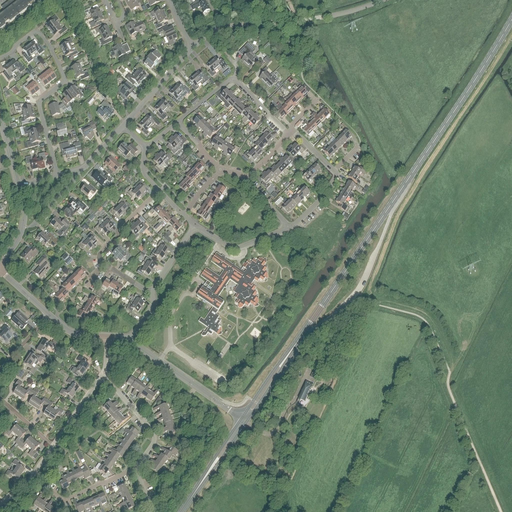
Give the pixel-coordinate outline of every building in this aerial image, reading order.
[(0,29),(5,25),(4,24),(9,21),(9,22),(34,3),(32,0),(19,0),(18,0),(10,0),(0,8),(4,12),(0,14),(0,29)] [(125,0),(128,5),(128,4),(131,11),(139,7),(135,0),(125,0)] [(199,0),(192,4),(193,5),(191,7),(193,11),(200,7),(203,13),(210,10),(205,0),(199,0)] [(91,15),(92,18),(101,14),(100,12),(99,12),(98,9),(92,11),(90,9),(84,12),(86,17),(91,15)] [(166,15),(163,10),(161,11),(160,9),(150,13),(152,18),(154,17),(156,20),(166,15)] [(102,17),(101,14),(92,18),(94,22),(89,24),(91,29),(98,25),(97,23),(103,20),(102,17)] [(156,20),(157,23),(155,25),(157,29),(162,27),(161,24),(168,21),(166,15),(156,20)] [(46,26),(50,31),(58,25),(55,22),(58,20),(55,16),(49,20),(51,22),(46,26)] [(134,23),(126,26),(131,35),(134,34),(134,35),(145,29),(142,22),(135,25),(134,23)] [(61,30),(58,25),(50,31),(53,36),(59,32),(61,35),(67,30),(65,27),(61,30)] [(99,33),(101,36),(110,32),(107,27),(102,29),(101,26),(94,29),(96,34),(99,33)] [(165,38),(174,34),(171,28),(165,31),(164,28),(158,31),(159,34),(163,32),(165,38)] [(112,38),(110,32),(101,36),(102,40),(100,41),(102,46),(112,42),(110,39),(112,38)] [(175,40),(177,39),(174,34),(165,38),(164,39),(168,47),(176,43),(175,40)] [(60,47),(62,52),(71,48),(70,45),(73,43),(70,38),(65,41),(66,44),(60,47)] [(27,46),(34,54),(37,52),(39,55),(44,51),(39,45),(37,47),(32,42),(27,46)] [(255,51),(248,43),(239,52),(244,57),(241,60),(246,65),(255,56),(253,54),(255,51)] [(114,50),(110,52),(112,57),(116,55),(118,58),(125,54),(130,51),(128,47),(123,49),(121,45),(113,48),(114,50)] [(31,57),(34,54),(27,46),(22,50),(26,55),(24,57),(28,63),(33,60),(31,57)] [(72,50),(71,48),(62,52),(65,57),(71,54),(72,57),(78,54),(75,49),(72,50)] [(157,64),(159,62),(158,61),(161,57),(155,52),(151,55),(150,54),(148,57),(157,64)] [(255,56),(246,65),(250,69),(255,64),(257,67),(261,62),(255,56)] [(155,67),(157,64),(148,57),(146,59),(147,60),(144,64),(150,69),(154,66),(155,67)] [(215,58),(211,62),(217,69),(220,67),(223,71),(227,67),(221,59),(218,61),(215,58)] [(70,68),(73,73),(81,69),(80,66),(81,66),(81,65),(81,64),(81,63),(82,63),(80,60),(75,63),(76,65),(70,68)] [(24,70),(20,64),(17,66),(13,61),(8,65),(14,73),(17,71),(20,74),(24,70)] [(217,69),(211,62),(206,65),(210,70),(208,72),(212,77),(214,75),(212,73),(217,69)] [(135,74),(142,81),(147,76),(141,72),(144,69),(138,64),(134,69),(137,71),(135,74)] [(14,73),(8,65),(3,69),(7,74),(4,76),(9,82),(14,78),(11,75),(14,73)] [(263,83),(270,76),(266,71),(268,69),(266,67),(262,72),(264,74),(259,78),(263,83)] [(115,74),(112,68),(106,71),(109,77),(115,74)] [(81,69),(73,73),(75,79),(81,76),(83,80),(89,76),(87,71),(83,73),(81,69)] [(56,78),(49,70),(45,73),(52,81),(56,78)] [(194,76),(200,83),(202,86),(207,82),(209,80),(205,75),(203,77),(199,72),(194,76)] [(42,76),(48,84),(52,81),(45,73),(42,76)] [(138,85),(142,81),(135,74),(132,77),(129,74),(125,79),(131,84),(133,81),(138,85)] [(272,74),(270,76),(263,83),(270,89),(279,80),(272,74)] [(42,76),(38,79),(44,87),(48,84),(42,76)] [(200,83),(194,76),(189,79),(193,85),(191,86),(195,91),(199,88),(200,86),(198,85),(200,83)] [(31,97),(35,94),(29,85),(27,83),(27,82),(23,86),(25,89),(31,97)] [(33,82),(29,85),(35,94),(39,90),(35,85),(33,82)] [(121,85),(116,91),(121,95),(119,97),(123,100),(125,99),(126,99),(135,89),(127,82),(122,86),(121,85)] [(99,88),(97,91),(99,93),(105,99),(108,96),(106,94),(109,90),(102,84),(99,88)] [(178,84),(174,88),(181,95),(183,93),(186,95),(188,93),(188,94),(190,92),(184,86),(182,88),(178,84)] [(294,89),(303,98),(308,93),(300,86),(298,88),(295,86),(293,87),(294,89)] [(73,87),(68,91),(74,99),(79,96),(81,98),(83,96),(79,91),(77,93),(73,87)] [(180,100),(178,98),(181,95),(174,88),(169,93),(174,97),(172,99),(177,104),(179,102),(178,101),(180,100)] [(299,102),(303,98),(294,89),(293,90),(296,94),(293,96),(299,102)] [(220,100),(223,102),(232,92),(230,91),(229,92),(226,90),(223,93),(221,91),(216,96),(220,100)] [(67,104),(74,99),(68,91),(63,95),(66,99),(62,101),(63,103),(67,108),(69,107),(67,104)] [(234,94),(232,92),(223,102),(225,104),(223,106),(225,108),(235,98),(232,96),(234,94)] [(299,102),(293,96),(291,94),(289,96),(288,95),(286,97),(295,106),(299,102)] [(291,111),(295,106),(286,97),(284,99),(287,102),(285,105),(291,111)] [(230,106),(233,108),(240,101),(238,99),(237,100),(235,98),(225,108),(227,109),(230,106)] [(163,100),(158,104),(165,111),(170,107),(172,109),(174,107),(169,102),(167,104),(163,100)] [(110,106),(104,101),(100,106),(102,107),(100,109),(100,108),(97,112),(103,117),(105,114),(109,118),(113,113),(108,108),(110,106)] [(232,113),(233,115),(242,106),(240,104),(242,102),(240,101),(233,108),(235,110),(232,113)] [(22,111),(23,115),(33,112),(31,106),(25,108),(24,104),(15,105),(17,113),(22,111)] [(57,104),(49,106),(50,110),(52,116),(60,114),(64,113),(68,111),(66,109),(62,104),(59,106),(59,107),(58,108),(57,104)] [(164,113),(165,111),(158,104),(154,109),(159,113),(157,115),(163,121),(167,117),(164,113)] [(287,115),(291,111),(285,105),(282,107),(279,104),(277,106),(287,115)] [(242,115),(248,109),(246,107),(245,109),(242,106),(233,115),(235,117),(238,114),(241,116),(242,115)] [(282,119),(287,115),(277,106),(276,107),(279,111),(276,113),(282,119)] [(325,119),(330,115),(327,112),(325,110),(321,106),(319,107),(322,111),(319,113),(325,119)] [(242,115),(241,116),(243,118),(241,120),(243,122),(252,113),(250,110),(251,109),(250,107),(248,109),(242,115)] [(34,118),(33,112),(23,115),(24,119),(20,120),(21,125),(29,123),(28,120),(34,118)] [(196,128),(203,121),(206,118),(199,112),(195,117),(197,119),(193,122),(196,125),(194,127),(196,128)] [(319,113),(317,116),(314,112),(312,114),(321,123),(325,119),(319,113)] [(248,120),(250,123),(258,115),(256,114),(254,115),(252,113),(243,122),(245,123),(248,120)] [(309,120),(311,122),(317,127),(321,123),(312,114),(310,116),(312,117),(309,120)] [(259,117),(258,115),(250,123),(252,125),(250,127),(254,131),(259,127),(256,125),(260,121),(258,118),(259,117)] [(147,116),(143,120),(150,127),(154,123),(158,126),(160,124),(154,118),(152,120),(147,116)] [(148,134),(146,132),(150,127),(143,120),(139,125),(144,129),(142,131),(146,136),(148,134)] [(199,128),(202,131),(211,121),(209,120),(206,123),(203,121),(196,128),(198,130),(199,128)] [(211,129),(213,127),(211,125),(212,123),(211,122),(211,121),(202,131),(204,133),(202,134),(204,136),(211,129)] [(302,121),(300,123),(304,126),(302,127),(304,129),(302,130),(308,136),(313,132),(304,123),(302,121)] [(311,122),(308,124),(305,121),(304,123),(313,132),(317,127),(311,122)] [(93,122),(83,127),(85,130),(82,132),(85,138),(86,138),(90,141),(94,136),(92,131),(96,129),(93,122)] [(62,123),(56,125),(57,130),(56,131),(57,137),(67,135),(65,128),(64,129),(62,123)] [(342,135),(347,141),(349,139),(352,137),(346,131),(348,129),(347,128),(343,124),(341,126),(343,128),(341,129),(344,133),(342,135)] [(217,128),(216,129),(213,127),(211,129),(204,136),(206,138),(207,136),(210,139),(219,129),(217,128)] [(28,134),(29,138),(39,135),(37,129),(31,131),(30,128),(23,130),(25,135),(28,134)] [(265,135),(263,137),(270,145),(272,143),(270,142),(273,139),(269,136),(271,133),(267,129),(263,133),(265,135)] [(213,148),(215,149),(221,140),(218,139),(221,135),(218,133),(214,140),(211,144),(214,146),(213,148)] [(346,142),(347,141),(342,135),(339,138),(336,134),(334,136),(343,145),(346,142)] [(26,143),(28,149),(35,147),(34,143),(41,142),(39,135),(29,138),(30,142),(26,143)] [(172,137),(171,138),(178,146),(181,148),(183,146),(187,141),(182,137),(180,139),(176,136),(174,138),(172,137)] [(343,145),(334,136),(333,138),(334,139),(331,142),(333,144),(339,149),(340,148),(341,148),(343,145)] [(257,137),(255,138),(264,147),(267,145),(268,147),(270,145),(263,137),(260,140),(257,137)] [(169,145),(167,147),(170,150),(174,154),(178,150),(181,148),(178,146),(171,138),(169,140),(171,142),(168,144),(169,145)] [(221,140),(215,149),(217,150),(218,149),(221,150),(228,140),(227,139),(226,138),(224,142),(221,140)] [(262,150),(264,147),(255,138),(254,140),(257,143),(255,145),(262,153),(264,151),(262,150)] [(223,154),(225,155),(230,147),(228,145),(230,141),(228,140),(221,150),(224,152),(223,154)] [(64,152),(65,155),(66,155),(67,159),(72,157),(69,147),(68,141),(59,143),(61,150),(62,149),(63,152),(64,152)] [(69,147),(72,157),(77,156),(76,152),(82,151),(79,142),(73,143),(74,146),(69,147)] [(128,147),(123,143),(117,149),(125,157),(129,153),(133,156),(137,151),(130,145),(128,147)] [(337,151),(339,149),(333,144),(331,146),(327,143),(326,145),(335,154),(338,151),(337,151)] [(254,149),(252,151),(260,159),(261,157),(260,155),(262,153),(255,145),(253,144),(251,146),(254,149)] [(290,147),(297,155),(299,152),(301,154),(306,150),(301,146),(299,148),(295,144),(293,147),(291,145),(290,147)] [(332,156),(335,154),(326,145),(324,146),(325,147),(322,150),(330,158),(332,156)] [(230,147),(225,155),(227,157),(228,155),(231,157),(234,153),(236,154),(240,149),(235,146),(233,148),(230,147)] [(295,157),(297,155),(290,147),(288,149),(290,150),(287,153),(290,156),(288,158),(293,163),(297,159),(295,157)] [(258,160),(260,159),(252,151),(250,153),(248,151),(244,155),(248,160),(250,158),(254,161),(256,159),(258,160)] [(36,160),(38,169),(38,170),(39,170),(44,169),(42,161),(46,160),(44,153),(38,155),(40,159),(36,160)] [(158,154),(156,155),(168,167),(168,163),(172,158),(168,154),(165,156),(162,153),(159,155),(158,154)] [(164,167),(168,167),(156,155),(154,157),(156,159),(154,161),(157,165),(155,167),(160,171),(164,167)] [(32,171),(38,169),(36,160),(36,159),(35,159),(32,160),(31,157),(25,158),(27,164),(30,163),(32,171)] [(110,157),(105,164),(109,167),(108,168),(111,170),(113,172),(119,165),(110,157)] [(288,158),(286,157),(284,159),(282,157),(281,159),(288,167),(290,164),(294,167),(296,166),(293,163),(288,158)] [(286,169),(288,167),(281,159),(279,161),(281,162),(278,165),(287,174),(289,172),(286,169)] [(203,168),(205,166),(201,162),(194,168),(200,174),(205,170),(203,168)] [(320,171),(321,170),(316,164),(313,167),(310,164),(308,165),(317,175),(320,172),(320,171)] [(276,167),(274,165),(273,167),(280,175),(282,172),(286,175),(287,174),(278,165),(276,167)] [(310,170),(307,173),(313,178),(314,177),(315,177),(317,175),(308,165),(306,167),(310,170)] [(196,178),(200,174),(194,168),(193,167),(190,169),(189,168),(187,169),(196,178)] [(280,175),(273,167),(271,169),(273,170),(270,173),(278,180),(279,182),(281,180),(278,177),(280,175)] [(352,173),(358,177),(360,174),(364,176),(367,171),(360,167),(359,170),(354,167),(352,170),(353,171),(352,173)] [(186,177),(187,178),(192,183),(196,178),(187,169),(185,171),(188,174),(186,177)] [(270,173),(269,171),(266,174),(265,172),(263,174),(271,181),(273,179),(276,182),(278,180),(270,173)] [(104,177),(98,172),(92,178),(101,186),(107,180),(110,183),(112,181),(106,175),(104,177)] [(311,180),(313,178),(307,173),(305,175),(301,172),(300,174),(309,183),(312,180),(311,180)] [(356,180),(358,177),(352,173),(351,174),(350,174),(348,177),(359,184),(360,182),(356,180)] [(268,183),(271,181),(263,174),(261,175),(263,177),(261,179),(264,183),(262,185),(266,190),(271,186),(268,183)] [(193,184),(192,183),(187,178),(185,180),(181,177),(181,178),(180,179),(189,188),(193,184)] [(181,184),(179,187),(185,192),(189,188),(180,179),(178,181),(181,184)] [(143,197),(145,195),(143,194),(146,191),(142,188),(144,186),(140,181),(136,185),(133,187),(136,190),(143,197)] [(346,187),(352,191),(354,188),(358,190),(359,188),(348,181),(346,185),(347,185),(346,187)] [(88,187),(85,185),(80,191),(87,197),(90,193),(93,195),(96,191),(90,185),(88,187)] [(222,195),(226,190),(219,185),(217,188),(213,186),(211,188),(222,195)] [(310,193),(305,187),(302,190),(299,187),(297,189),(306,198),(309,195),(308,195),(310,193)] [(350,194),(352,191),(346,187),(345,188),(344,188),(342,192),(353,198),(354,196),(350,194)] [(212,195),(217,199),(219,200),(222,195),(211,188),(210,190),(214,192),(212,195)] [(111,189),(105,196),(107,198),(113,191),(111,189)] [(294,194),(296,196),(301,202),(303,200),(306,198),(297,189),(295,190),(297,192),(294,194)] [(141,199),(143,197),(136,190),(133,192),(131,190),(127,194),(131,198),(134,196),(137,200),(140,197),(141,199)] [(352,200),(353,198),(342,192),(340,195),(339,197),(346,201),(348,198),(352,200)] [(217,199),(212,195),(210,194),(208,197),(204,195),(203,197),(214,204),(217,199)] [(296,196),(293,199),(290,195),(288,197),(291,199),(296,205),(298,206),(300,203),(301,202),(296,196)] [(203,197),(201,199),(205,201),(203,204),(210,209),(214,204),(203,197)] [(277,206),(283,200),(280,197),(274,204),(277,206)] [(344,204),(346,201),(339,197),(338,199),(338,198),(336,202),(340,204),(338,207),(345,211),(348,207),(344,204)] [(117,208),(125,215),(126,213),(125,212),(127,209),(124,206),(126,204),(122,199),(117,203),(120,205),(117,208)] [(296,205),(291,199),(288,202),(285,199),(283,200),(292,209),(295,207),(295,206),(296,205)] [(69,205),(76,212),(79,209),(82,212),(84,210),(86,207),(80,202),(78,200),(76,202),(73,200),(69,205)] [(283,200),(282,202),(285,205),(282,208),(288,213),(289,212),(290,212),(292,209),(283,200)] [(210,209),(203,204),(201,207),(198,205),(196,207),(207,214),(209,215),(212,210),(210,209)] [(71,217),(76,212),(69,205),(64,210),(63,209),(61,212),(68,218),(70,216),(71,217)] [(156,205),(151,209),(158,216),(164,210),(160,206),(158,208),(156,205)] [(195,209),(199,211),(197,214),(206,220),(209,215),(207,214),(196,207),(195,209)] [(123,217),(125,215),(117,208),(115,210),(113,208),(109,212),(113,216),(115,214),(119,218),(122,215),(123,217)] [(159,219),(157,222),(159,224),(168,215),(164,210),(158,216),(161,219),(160,220),(159,219)] [(172,219),(168,215),(159,224),(161,225),(164,222),(166,225),(168,224),(172,219)] [(107,216),(103,220),(102,219),(99,219),(98,220),(99,222),(110,232),(112,231),(110,229),(113,226),(109,223),(111,221),(107,216)] [(55,219),(50,224),(58,231),(56,234),(60,237),(68,228),(67,227),(70,225),(64,220),(61,223),(61,222),(60,223),(56,218),(55,219)] [(167,229),(169,231),(178,222),(173,218),(172,219),(168,224),(170,226),(169,227),(167,229)] [(109,234),(110,232),(99,222),(98,223),(98,225),(94,229),(99,233),(101,231),(104,235),(107,232),(109,234)] [(133,223),(132,224),(139,232),(141,234),(148,228),(143,223),(141,225),(137,222),(135,224),(133,223)] [(178,222),(169,231),(170,233),(173,230),(172,230),(173,229),(176,232),(182,226),(178,222)] [(132,228),(129,230),(133,234),(130,236),(135,240),(139,236),(137,234),(139,232),(132,224),(130,226),(132,228)] [(171,234),(168,231),(163,237),(165,240),(171,234)] [(42,232),(36,239),(44,246),(48,241),(51,244),(52,245),(53,246),(54,246),(55,246),(56,245),(59,242),(50,234),(48,237),(42,232)] [(94,249),(96,247),(94,245),(96,243),(93,239),(95,237),(91,233),(87,236),(86,236),(84,238),(94,249)] [(92,250),(94,249),(84,238),(82,240),(82,241),(78,245),(82,250),(85,247),(88,251),(91,249),(92,250)] [(158,251),(166,256),(168,254),(166,253),(168,250),(163,247),(165,245),(160,241),(157,246),(159,248),(158,251)] [(114,250),(115,251),(112,254),(114,256),(113,258),(114,260),(125,250),(123,248),(122,248),(118,244),(113,248),(114,249),(114,250)] [(27,249),(20,257),(27,263),(32,257),(33,258),(38,253),(33,248),(30,251),(27,249)] [(125,250),(114,260),(116,261),(118,260),(120,262),(124,259),(126,261),(130,257),(127,253),(127,252),(125,250)] [(199,267),(202,268),(213,251),(211,250),(199,267)] [(165,258),(166,256),(158,251),(156,253),(153,251),(150,256),(155,260),(157,257),(161,260),(163,257),(165,258)] [(222,330),(221,327),(218,325),(220,322),(217,319),(219,316),(216,314),(218,311),(224,302),(217,298),(230,280),(238,285),(236,288),(234,287),(233,289),(233,292),(237,294),(235,298),(238,300),(236,303),(239,305),(238,307),(240,308),(242,308),(245,305),(248,307),(250,303),(255,307),(258,306),(259,304),(257,303),(258,302),(258,299),(255,297),(257,293),(254,291),(256,288),(253,286),(254,284),(252,283),(254,280),(257,282),(260,279),(263,281),(265,278),(267,279),(268,277),(268,274),(264,272),(267,269),(263,267),(267,262),(266,259),(264,258),(263,259),(262,258),(259,259),(257,262),(253,260),(251,263),(248,261),(246,264),(244,263),(243,265),(243,267),(246,270),(244,273),(216,253),(211,262),(224,271),(219,277),(206,268),(200,276),(214,285),(209,292),(203,288),(197,296),(213,307),(204,320),(201,318),(199,322),(208,328),(205,333),(204,332),(201,335),(203,337),(206,336),(208,333),(211,335),(214,332),(219,335),(221,335),(223,333),(221,332),(222,330)] [(36,264),(39,267),(34,273),(41,279),(50,269),(45,264),(46,262),(42,258),(36,264)] [(153,273),(154,271),(152,269),(154,266),(150,264),(152,261),(146,258),(143,262),(141,265),(144,267),(153,273)] [(152,274),(153,273),(144,267),(142,269),(140,268),(137,273),(142,276),(144,273),(148,276),(150,273),(152,274)] [(85,272),(81,268),(74,274),(80,280),(85,276),(83,274),(85,272)] [(80,280),(74,274),(71,271),(69,273),(73,276),(70,278),(76,284),(80,280)] [(107,289),(109,287),(113,280),(114,278),(112,277),(110,281),(106,279),(102,286),(107,289)] [(61,278),(60,280),(64,284),(62,287),(63,288),(68,293),(72,289),(63,279),(61,278)] [(70,278),(68,281),(65,278),(63,279),(72,289),(76,284),(70,278)] [(109,287),(114,290),(121,280),(118,278),(116,282),(113,280),(109,287)] [(123,281),(121,280),(114,290),(119,294),(123,287),(120,285),(123,281)] [(68,293),(63,288),(60,290),(57,287),(55,289),(64,298),(69,294),(68,293)] [(55,289),(54,291),(57,294),(54,297),(60,303),(64,298),(55,289)] [(141,298),(136,294),(131,302),(142,309),(144,308),(142,306),(144,303),(139,301),(141,298)] [(84,299),(94,306),(98,301),(91,296),(89,299),(85,297),(84,299)] [(91,311),(94,306),(84,299),(82,301),(86,303),(84,306),(91,311)] [(141,311),(142,309),(131,302),(126,309),(131,313),(133,310),(137,313),(139,310),(141,311)] [(91,311),(84,306),(82,309),(77,306),(75,308),(86,315),(88,316),(91,311)] [(83,320),(86,315),(75,308),(74,310),(78,312),(76,315),(83,320)] [(11,321),(22,330),(27,324),(26,323),(28,320),(25,317),(19,311),(11,321)] [(1,330),(3,332),(0,335),(0,337),(6,343),(8,340),(9,340),(12,336),(8,332),(10,330),(5,325),(1,330)] [(43,340),(39,345),(46,350),(49,347),(53,350),(56,345),(50,342),(49,344),(43,340)] [(44,353),(46,350),(39,345),(36,351),(42,354),(40,357),(43,359),(46,361),(49,356),(44,353)] [(40,357),(37,355),(35,357),(30,354),(26,359),(33,363),(36,365),(38,362),(40,363),(43,359),(40,357)] [(81,363),(79,366),(85,371),(89,366),(86,363),(88,360),(84,358),(84,359),(79,356),(77,360),(81,363)] [(31,366),(33,363),(26,359),(23,364),(29,368),(27,370),(32,374),(35,369),(31,366)] [(79,366),(76,369),(72,367),(69,371),(78,377),(79,374),(82,376),(85,371),(79,366)] [(310,377),(316,379),(320,371),(314,368),(310,377)] [(20,370),(16,376),(20,379),(24,372),(20,370)] [(129,391),(131,387),(136,381),(131,377),(126,384),(129,386),(127,390),(129,391)] [(70,385),(68,388),(75,393),(79,388),(74,385),(76,383),(69,378),(66,382),(70,385)] [(308,382),(308,381),(306,380),(305,383),(306,383),(299,398),(297,403),(299,398),(301,399),(304,401),(304,400),(306,397),(311,386),(312,386),(313,383),(311,382),(311,384),(308,382)] [(17,388),(13,393),(18,397),(23,390),(20,388),(23,384),(18,381),(15,386),(17,388)] [(141,384),(136,381),(131,387),(134,390),(131,394),(133,395),(136,391),(141,384)] [(141,395),(145,387),(141,384),(136,391),(139,393),(136,397),(138,398),(141,395)] [(141,395),(146,398),(150,392),(147,389),(149,386),(148,384),(145,387),(141,395)] [(26,392),(23,390),(18,397),(23,400),(27,395),(30,396),(34,391),(29,388),(26,392)] [(28,404),(33,407),(38,400),(35,398),(38,393),(38,390),(35,388),(34,391),(30,396),(32,398),(28,404)] [(72,398),(75,393),(68,388),(66,391),(62,389),(59,393),(64,397),(66,395),(72,398)] [(153,394),(150,392),(146,398),(150,402),(158,392),(156,390),(153,394)] [(42,405),(45,407),(49,401),(44,398),(41,402),(38,400),(33,407),(38,411),(42,405)] [(44,414),(49,417),(53,410),(50,408),(53,404),(49,401),(45,407),(47,408),(44,414)] [(103,407),(107,412),(117,403),(116,402),(112,405),(109,402),(103,407)] [(107,412),(111,417),(117,411),(115,408),(119,405),(117,403),(107,412)] [(160,413),(168,410),(166,404),(153,408),(154,411),(159,409),(160,413)] [(56,407),(53,410),(49,417),(49,418),(48,418),(49,419),(50,420),(51,420),(51,419),(54,421),(58,415),(60,417),(64,411),(60,408),(59,409),(56,407)] [(111,417),(115,421),(122,416),(119,413),(122,410),(120,408),(117,411),(111,417)] [(161,415),(162,418),(170,416),(168,410),(160,413),(155,414),(156,416),(161,415)] [(124,419),(122,416),(115,421),(119,426),(128,417),(127,416),(124,419)] [(163,420),(164,424),(172,422),(170,416),(162,418),(157,420),(158,422),(163,420)] [(161,429),(162,431),(174,427),(172,422),(164,424),(165,428),(161,429)] [(15,435),(21,429),(16,425),(11,430),(9,428),(5,433),(9,436),(12,433),(15,435)] [(175,433),(174,427),(162,431),(162,433),(166,432),(168,435),(175,433)] [(126,429),(125,430),(135,438),(139,433),(132,428),(130,431),(126,429)] [(21,429),(15,435),(18,438),(15,442),(18,445),(23,440),(21,438),(25,433),(21,429)] [(132,443),(135,438),(125,430),(124,432),(127,434),(125,438),(132,443)] [(23,440),(18,445),(22,449),(26,445),(29,448),(34,441),(30,437),(25,442),(23,440)] [(128,448),(132,443),(125,438),(123,441),(119,439),(118,440),(122,443),(128,448)] [(34,441),(29,448),(32,450),(28,454),(32,458),(36,453),(34,451),(39,446),(34,441)] [(125,453),(128,448),(122,443),(119,446),(116,443),(115,445),(118,448),(125,453)] [(170,449),(168,452),(172,455),(174,457),(178,452),(168,445),(166,446),(170,449)] [(116,461),(120,456),(110,449),(109,448),(107,450),(112,453),(109,456),(116,461)] [(121,458),(125,453),(118,448),(116,451),(111,448),(110,449),(120,456),(121,458)] [(169,460),(172,455),(168,452),(162,448),(161,449),(164,452),(162,455),(167,459),(169,460)] [(116,461),(109,456),(105,453),(104,455),(108,458),(106,461),(113,466),(116,461)] [(167,459),(162,455),(161,454),(158,457),(154,454),(153,456),(157,459),(164,464),(167,459)] [(109,471),(113,466),(106,461),(102,458),(100,460),(105,463),(102,466),(109,471)] [(161,468),(164,464),(157,459),(155,462),(151,459),(150,461),(154,464),(161,468)] [(17,467),(14,470),(21,475),(25,470),(19,466),(20,463),(15,460),(14,461),(12,464),(17,467)] [(78,470),(74,472),(78,479),(81,477),(83,480),(85,479),(81,472),(79,469),(77,464),(75,465),(78,470)] [(157,474),(161,468),(154,464),(152,467),(147,464),(146,466),(157,474)] [(81,472),(83,476),(85,479),(90,477),(85,465),(83,466),(84,470),(81,472)] [(111,475),(113,473),(109,471),(102,466),(98,471),(105,475),(107,472),(111,475)] [(21,475),(14,470),(12,468),(10,472),(8,470),(5,475),(10,478),(12,476),(18,480),(21,475)] [(78,479),(74,472),(72,468),(71,469),(72,472),(69,474),(72,482),(78,479)] [(67,475),(63,477),(67,484),(72,482),(69,474),(67,470),(65,471),(67,475)] [(67,484),(63,477),(63,476),(61,477),(63,480),(59,482),(63,490),(68,487),(67,484)] [(115,496),(119,494),(127,490),(125,485),(117,488),(118,492),(114,493),(115,496)] [(127,490),(119,494),(121,497),(117,499),(118,501),(121,499),(129,496),(127,490)] [(33,505),(38,508),(43,501),(40,499),(42,496),(40,494),(33,505)] [(102,494),(97,496),(100,504),(104,502),(106,506),(108,505),(102,494)] [(97,496),(91,499),(95,506),(98,505),(101,510),(103,509),(100,504),(97,496)] [(119,505),(120,507),(132,501),(129,496),(121,499),(123,503),(119,505)] [(45,498),(43,501),(38,508),(43,511),(47,505),(45,503),(47,499),(45,498)] [(86,501),(89,509),(90,511),(92,511),(93,511),(91,508),(95,506),(91,499),(86,501)] [(43,511),(50,511),(51,511),(53,508),(49,506),(52,502),(50,500),(47,505),(43,511)] [(77,511),(80,511),(83,511),(80,504),(78,505),(78,504),(77,505),(75,501),(73,502),(77,511)] [(80,504),(83,511),(86,511),(86,510),(89,509),(86,501),(80,504)] [(134,507),(132,501),(120,507),(121,508),(125,507),(126,510),(134,507)]
